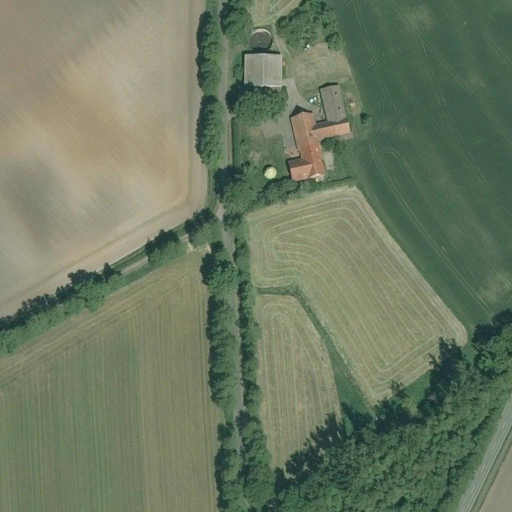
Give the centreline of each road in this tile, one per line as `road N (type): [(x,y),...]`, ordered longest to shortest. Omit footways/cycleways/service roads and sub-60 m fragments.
road 1 (residential): [(249,511),(229,214),(227,0)]
road 2 (track): [(0,344),(229,214)]
